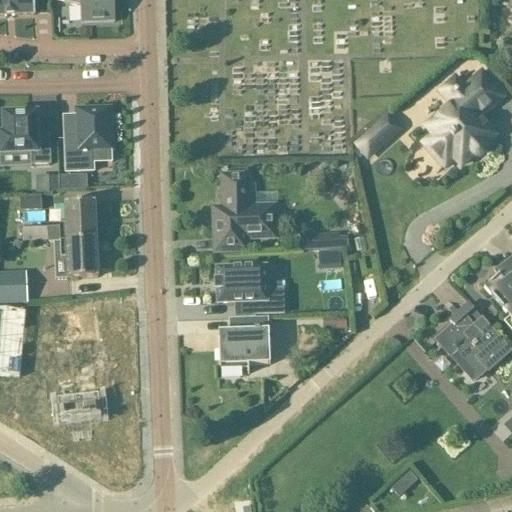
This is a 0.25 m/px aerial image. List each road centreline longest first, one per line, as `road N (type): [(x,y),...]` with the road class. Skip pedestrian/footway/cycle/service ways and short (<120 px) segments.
road 1 (residential): [(169,511),(511,212)]
road 2 (residential): [(163,511),(149,84)]
road 3 (residential): [(0,87),(149,84)]
road 4 (residential): [(148,47),(0,45)]
